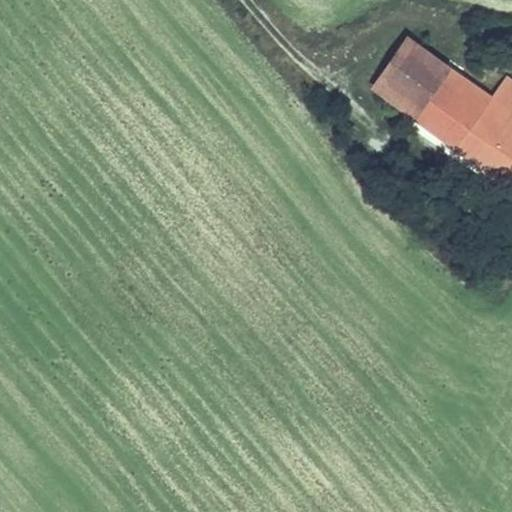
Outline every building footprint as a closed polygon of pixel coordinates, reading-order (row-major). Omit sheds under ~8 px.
[(371,88),(404,112),(435,135),(471,86),(407,39),(371,88)] [(511,180),(511,130),(503,124),(510,114),(471,86),(435,135),(471,161),(507,187),(511,180)] [(511,111),(510,114),(503,124),(511,130),(511,111)] [(435,135),(404,112),(393,128),(424,150),(435,135)] [(424,150),(460,177),(471,161),(435,135),(424,150)]
